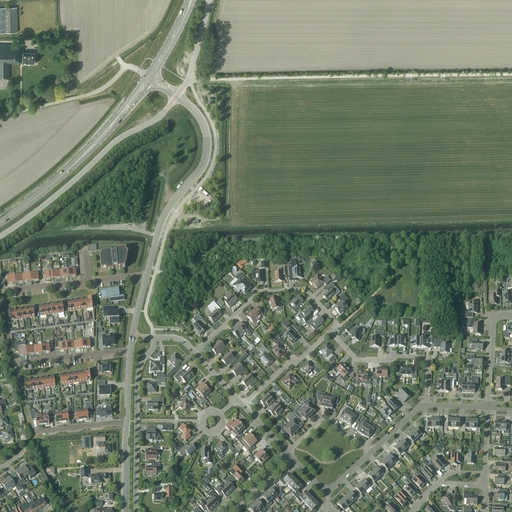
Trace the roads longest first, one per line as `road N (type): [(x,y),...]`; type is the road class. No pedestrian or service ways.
road 1 (unclassified): [(511,74),(188,78)]
road 2 (unclassified): [(0,236),(177,95)]
road 3 (tertiary): [(146,274),(162,220),(207,146),(205,128),(177,95)]
road 4 (residential): [(193,353),(259,292),(303,289),(338,327),(331,333)]
road 5 (residential): [(134,511),(136,378),(152,337)]
road 6 (unclassified): [(0,116),(93,93),(127,66),(145,75)]
road 7 (residential): [(331,333),(355,359),(428,358),(426,405)]
road 8 (residential): [(146,274),(6,290)]
